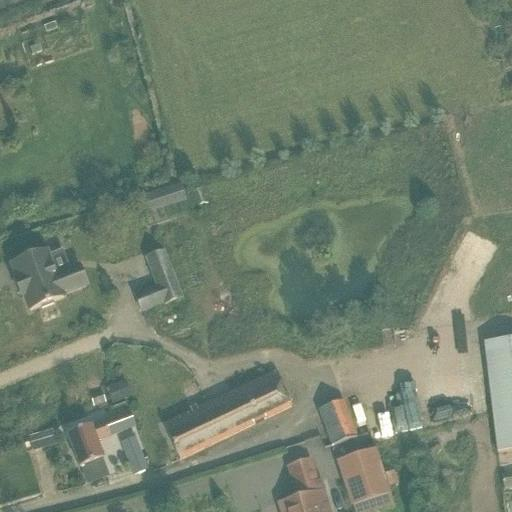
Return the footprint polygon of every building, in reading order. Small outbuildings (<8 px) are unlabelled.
[(39,45),(29,49),(32,56),(42,53),(39,45)] [(138,198),(144,215),(185,202),(180,184),(138,198)] [(87,217),(87,225),(105,218),(100,213),(93,212),(87,217)] [(133,296),(140,314),(163,305),(164,307),(183,300),(164,251),(145,259),(156,287),(133,296)] [(45,253),(12,266),(17,279),(18,282),(14,283),(20,297),(23,296),(24,298),(29,312),(40,307),(41,311),(54,306),(53,303),(63,299),(62,295),(86,286),(79,268),(70,271),(55,277),(47,257),(45,253)] [(388,323),(378,324),(379,332),(389,331),(388,323)] [(511,340),(482,345),(498,454),(511,451),(511,340)] [(163,428),(179,461),(290,408),(273,374),(163,428)] [(106,391),(113,406),(132,398),(125,383),(106,391)] [(102,392),(87,398),(91,408),(105,403),(102,392)] [(316,413),(329,449),(368,436),(367,434),(354,438),(341,404),(316,413)] [(86,430),(67,437),(86,487),(109,478),(96,444),(110,439),(136,429),(129,413),(90,428),(86,430)] [(51,435),(28,441),(32,453),(55,447),(51,435)] [(119,443),(128,465),(145,459),(137,436),(119,443)] [(382,443),(375,446),(380,458),(387,455),(382,443)] [(374,450),(337,462),(352,508),(389,496),(374,450)] [(308,495),(278,504),(280,511),(328,511),(319,483),(316,485),(308,461),(288,467),(295,490),(305,487),(308,495)]
